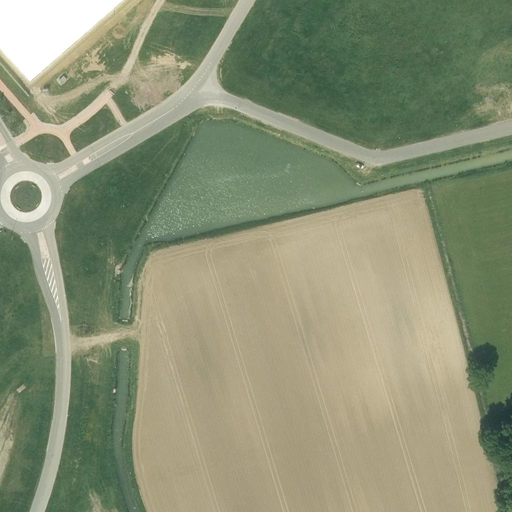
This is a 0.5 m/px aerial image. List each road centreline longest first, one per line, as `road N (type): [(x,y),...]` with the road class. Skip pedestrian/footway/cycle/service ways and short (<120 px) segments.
road 1 (unclassified): [(511,126),(378,156),(192,89)]
road 2 (unclassified): [(470,511),(386,223)]
road 3 (tertiary): [(41,511),(67,384),(62,298),(44,218)]
road 4 (tertiary): [(27,226),(51,364),(24,511)]
